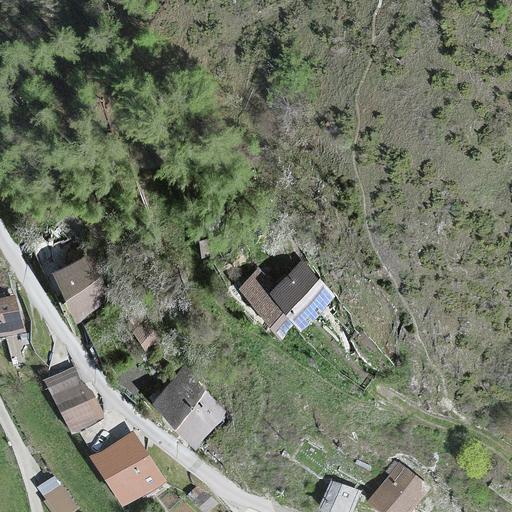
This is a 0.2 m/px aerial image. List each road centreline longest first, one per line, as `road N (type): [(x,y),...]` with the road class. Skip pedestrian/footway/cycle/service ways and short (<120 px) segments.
road 1 (residential): [(0,224),(100,390),(161,444),(276,511)]
road 2 (track): [(377,391),(480,436),(511,463)]
